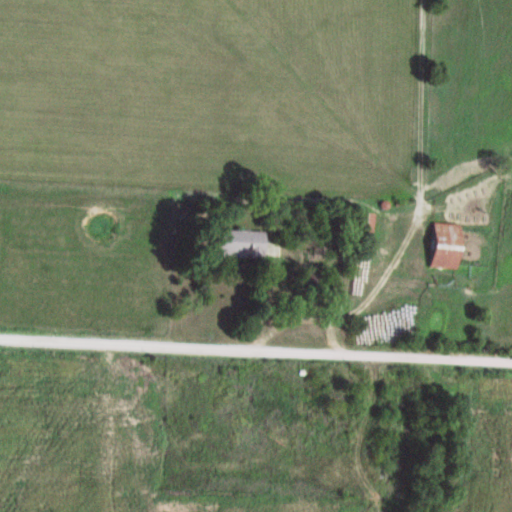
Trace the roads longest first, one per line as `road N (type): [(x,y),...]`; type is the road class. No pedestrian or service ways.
road 1 (residential): [(511,356),(0,333)]
road 2 (residential): [(511,148),(418,212),(357,299),(334,310),(286,311),(248,344)]
road 3 (residential): [(420,0),(418,212)]
